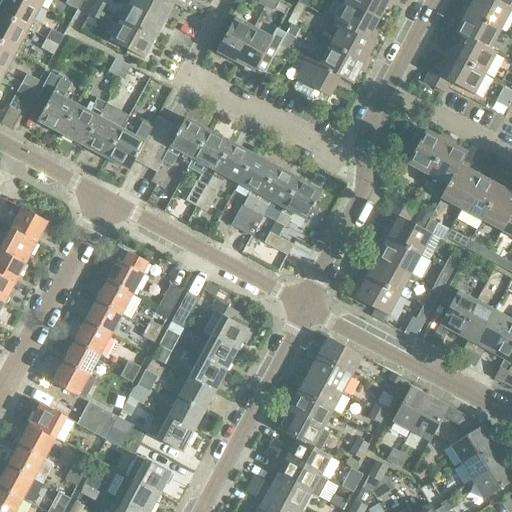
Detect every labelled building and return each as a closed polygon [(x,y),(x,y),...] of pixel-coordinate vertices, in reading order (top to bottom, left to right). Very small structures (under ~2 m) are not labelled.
[(2,0),(0,4),(0,14),(29,30),(41,7),(27,0),(2,0)] [(67,0),(65,3),(78,10),(83,1),(82,0),(67,0)] [(108,5),(97,0),(96,0),(93,7),(104,13),(108,5)] [(164,22),(174,4),(167,0),(131,0),(130,3),(164,22)] [(189,0),(167,0),(174,4),(184,10),(189,0)] [(267,0),(264,7),(272,11),(277,0),(267,0)] [(345,0),(345,1),(379,19),(389,0),(345,0)] [(472,0),(466,12),(500,30),(511,10),(491,0),(472,0)] [(511,0),(491,0),(511,10),(511,7),(511,0)] [(333,22),(340,26),(340,25),(368,40),(369,38),(373,41),(378,32),(373,30),(379,19),(345,1),(333,22)] [(294,27),(299,17),(306,6),(298,2),(292,13),(287,23),(294,27)] [(120,21),(154,40),(164,22),(130,3),(120,21)] [(93,7),(89,14),(100,20),(104,13),(93,7)] [(500,30),(466,12),(454,33),(461,37),(462,36),(489,50),(490,49),(500,30)] [(0,43),(17,53),(29,30),(0,14),(0,43)] [(235,62),(253,27),(234,17),(216,52),(235,62)] [(154,40),(120,21),(110,41),(144,59),(154,40)] [(329,45),(364,63),(375,42),(373,41),(369,38),(368,40),(340,25),(340,26),(329,45)] [(253,27),(235,62),(254,72),(273,38),(253,27)] [(46,39),(58,46),(64,36),(51,29),(46,39)] [(280,44),(288,48),(294,37),(286,33),(280,44)] [(451,56),(485,74),(496,52),(490,49),(489,50),(462,36),(461,37),(451,56)] [(58,46),(46,39),(41,48),(53,54),(58,46)] [(0,71),(5,75),(17,53),(0,43),(0,71)] [(288,48),(280,44),(274,55),(282,59),(288,48)] [(329,45),(319,64),(319,65),(340,76),(340,78),(352,84),(364,63),(329,45)] [(329,97),(340,78),(340,76),(319,65),(319,64),(298,53),(294,61),(302,66),(295,79),(297,80),(293,86),(295,91),(312,100),(316,99),(319,92),(329,97)] [(445,93),(447,88),(450,82),(474,95),(485,74),(451,56),(440,76),(430,70),(424,82),(445,93)] [(123,62),(115,58),(108,71),(116,76),(123,62)] [(124,80),(131,66),(123,62),(116,76),(124,80)] [(50,73),(37,96),(47,102),(37,121),(61,133),(76,105),(63,98),(71,84),(50,73)] [(21,83),(34,90),(39,80),(26,74),(21,83)] [(34,90),(21,83),(9,105),(22,112),(34,90)] [(504,111),(511,95),(511,93),(500,87),(491,104),(504,111)] [(76,105),(61,133),(83,146),(106,103),(96,98),(89,112),(76,105)] [(106,103),(83,146),(106,158),(121,129),(109,122),(116,108),(106,103)] [(168,122),(157,116),(151,127),(152,128),(149,135),(158,140),(168,122)] [(158,140),(144,166),(157,172),(163,161),(172,166),(180,152),(192,159),(208,130),(185,118),(179,128),(169,146),(158,140)] [(121,129),(106,158),(129,170),(135,160),(144,166),(158,140),(149,135),(152,128),(151,127),(142,122),(134,136),(121,129)] [(168,122),(158,140),(169,146),(179,128),(168,122)] [(208,130),(192,159),(205,166),(198,179),(197,179),(185,200),(196,206),(230,142),(208,130)] [(428,175),(446,141),(425,130),(413,153),(402,147),(391,168),(402,174),(408,164),(428,175)] [(428,175),(447,185),(448,186),(459,164),(461,165),(467,153),(446,141),(428,175)] [(230,142),(196,206),(207,212),(219,191),(217,190),(225,176),(237,183),(253,154),(230,142)] [(253,154),(237,183),(251,190),(243,204),(242,203),(231,225),(242,231),(275,166),(253,154)] [(461,209),(479,175),(461,165),(459,164),(448,186),(447,185),(440,198),(461,209)] [(265,211),(277,217),(278,218),(299,179),(275,166),(242,231),(252,236),(264,215),(263,214),(265,211)] [(461,209),(457,217),(477,227),(481,220),(499,186),(479,175),(461,209)] [(322,192),(299,179),(278,218),(277,217),(275,221),(285,227),(293,213),(306,220),(322,192)] [(511,192),(499,186),(481,220),(501,231),(511,210),(511,192)] [(430,219),(414,211),(393,200),(387,211),(398,217),(398,216),(424,230),(430,219)] [(10,230),(36,243),(47,222),(22,208),(10,230)] [(511,210),(501,231),(511,236),(511,210)] [(387,237),(421,255),(432,234),(424,230),(398,216),(398,217),(387,237)] [(430,219),(424,230),(432,234),(438,223),(430,219)] [(0,248),(0,250),(25,264),(36,243),(10,230),(0,248)] [(269,232),(264,243),(284,254),(288,253),(293,244),(269,232)] [(466,248),(470,240),(459,234),(455,242),(466,248)] [(376,257),(410,275),(421,255),(387,237),(376,257)] [(470,240),(466,248),(477,254),(481,246),(470,240)] [(25,264),(0,250),(0,275),(15,283),(25,264)] [(118,260),(106,281),(132,295),(143,273),(142,273),(148,262),(129,252),(123,263),(118,260)] [(444,267),(451,271),(457,260),(449,256),(444,267)] [(498,256),(494,263),(506,270),(510,262),(498,256)] [(365,277),(399,295),(410,275),(376,257),(365,277)] [(433,287),(441,291),(451,271),(444,267),(433,287)] [(15,283),(0,275),(0,301),(4,303),(15,283)] [(399,295),(365,277),(354,298),(388,316),(399,295)] [(132,295),(106,281),(95,302),(121,315),(132,295)] [(155,313),(166,319),(182,290),(170,284),(155,313)] [(422,307),(430,311),(441,291),(433,287),(422,307)] [(448,330),(458,335),(476,301),(457,291),(430,342),(439,347),(448,330)] [(187,293),(176,314),(187,320),(198,299),(187,293)] [(248,324),(235,317),(238,312),(217,300),(211,311),(222,317),(211,337),(236,351),(242,340),(246,342),(251,333),(247,331),(248,329),(246,328),(248,324)] [(466,362),(494,310),(476,301),(458,335),(468,340),(458,358),(466,362)] [(85,321),(110,335),(121,315),(95,302),(85,321)] [(430,311),(422,307),(416,319),(424,323),(430,311)] [(494,310),(466,362),(475,367),(484,349),(494,354),(511,320),(494,310)] [(176,314),(172,321),(183,328),(187,320),(176,314)] [(511,319),(511,320),(494,354),(503,359),(494,378),(502,382),(511,362),(511,319)] [(110,335),(85,321),(74,342),(99,355),(110,335)] [(158,335),(162,327),(150,321),(146,329),(158,335)] [(154,342),(158,335),(146,329),(142,336),(154,342)] [(163,338),(175,344),(179,336),(167,330),(163,338)] [(200,358),(225,371),(236,351),(211,337),(200,358)] [(175,344),(163,338),(159,345),(171,351),(175,344)] [(362,356),(327,338),(317,356),(351,375),(362,356)] [(63,362),(88,376),(99,355),(74,342),(63,362)] [(307,374),(342,393),(351,375),(317,356),(307,374)] [(189,378),(214,392),(225,371),(200,358),(189,378)] [(136,375),(140,367),(129,361),(124,369),(136,375)] [(88,376),(63,362),(52,382),(77,396),(88,376)] [(511,362),(502,382),(511,387),(511,362)] [(132,382),(136,375),(124,369),(121,376),(132,382)] [(141,378),(153,385),(157,376),(145,370),(141,378)] [(403,378),(392,372),(388,380),(399,386),(403,378)] [(298,392),(332,411),(342,393),(307,374),(298,392)] [(153,385),(141,378),(138,385),(149,391),(153,385)] [(178,398),(203,412),(214,392),(189,378),(178,398)] [(429,396),(410,386),(392,421),(410,431),(429,396)] [(332,411),(298,392),(288,410),(323,429),(332,411)] [(430,441),(434,434),(437,427),(448,407),(429,396),(410,431),(430,441)] [(130,416),(138,402),(128,397),(121,411),(130,416)] [(167,418),(193,432),(203,412),(178,398),(167,418)] [(83,413),(110,428),(117,417),(89,402),(83,413)] [(372,409),(383,415),(387,408),(376,402),(372,409)] [(29,424),(55,438),(66,417),(40,404),(29,424)] [(447,441),(452,435),(464,415),(448,407),(437,427),(434,434),(447,441)] [(383,415),(372,409),(368,417),(379,423),(383,415)] [(330,433),(323,429),(288,410),(278,430),(296,439),(296,438),(313,447),(320,450),(330,433)] [(105,439),(110,428),(83,413),(77,424),(105,439)] [(452,435),(447,441),(450,445),(474,430),(464,415),(452,435)] [(117,417),(110,428),(140,444),(146,432),(117,417)] [(193,432),(167,418),(161,430),(153,425),(148,434),(182,452),(193,432)] [(55,438),(29,424),(18,445),(44,459),(55,438)] [(461,463),(494,443),(483,425),(474,430),(450,445),(461,463)] [(110,428),(105,439),(134,454),(140,444),(110,428)] [(331,456),(320,450),(313,447),(296,438),(296,439),(291,448),(273,439),(269,447),(321,475),(331,456)] [(353,445),(364,451),(368,444),(357,438),(353,445)] [(494,443),(461,463),(472,480),(505,460),(494,443)] [(7,465),(33,479),(44,459),(18,445),(7,465)] [(364,451),(353,445),(349,453),(361,458),(364,451)] [(327,479),(321,475),(269,447),(264,456),(282,465),(277,475),(311,493),(318,497),(327,479)] [(393,463),(399,452),(392,448),(386,460),(393,463)] [(399,452),(393,463),(401,467),(407,456),(399,452)] [(134,454),(123,474),(134,480),(160,494),(171,473),(145,460),(134,454)] [(511,481),(511,471),(505,460),(472,480),(483,499),(511,481)] [(387,467),(376,461),(372,468),(383,474),(389,477),(393,470),(387,467)] [(80,479),(85,471),(73,464),(69,472),(80,479)] [(33,479),(7,465),(0,478),(0,487),(22,500),(33,479)] [(383,474),(372,468),(368,475),(379,481),(383,474)] [(346,478),(350,480),(356,483),(361,474),(355,470),(351,469),(346,478)] [(77,485),(80,479),(69,472),(65,479),(77,485)] [(86,481),(98,487),(102,479),(90,473),(86,481)] [(123,474),(112,495),(123,501),(143,511),(149,511),(160,494),(134,480),(123,474)] [(249,483),(301,511),(311,493),(277,475),(271,484),(254,475),(249,483)] [(98,487),(86,481),(82,488),(94,494),(98,487)] [(300,511),(301,511),(249,483),(245,492),(263,501),(257,511),(260,511),(300,511)] [(0,511),(15,511),(22,500),(0,487),(0,511)] [(351,507),(359,511),(362,511),(366,506),(355,500),(351,507)] [(116,511),(143,511),(123,501),(116,511)]
